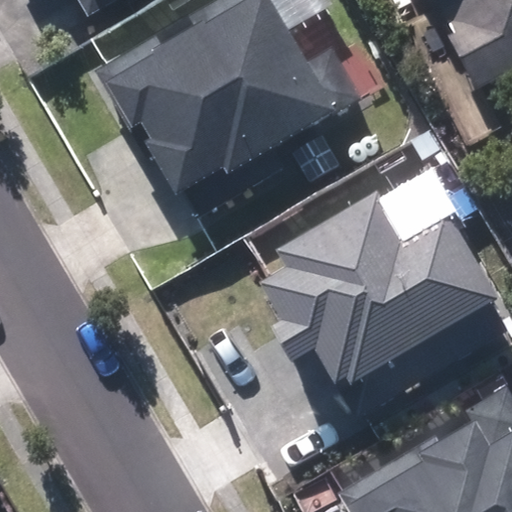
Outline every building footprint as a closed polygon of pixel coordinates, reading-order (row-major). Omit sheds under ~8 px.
[(81,0),(90,15),(115,0),(81,0)] [(180,201),(233,170),(238,178),(360,107),(331,57),(314,67),(274,0),(219,0),(102,69),(180,201)] [(511,0),(409,0),(420,20),(423,17),(428,16),(429,14),(450,51),(444,54),(468,98),(472,104),(505,85),(509,82),(510,86),(511,88),(511,0)] [(454,210),(410,235),(386,193),(283,252),(294,270),(273,282),(294,318),(281,326),(303,363),(325,350),(349,392),(507,301),(454,210)] [(511,511),(511,440),(501,447),(487,422),(443,446),(438,437),(344,489),(356,511),(511,511)]
